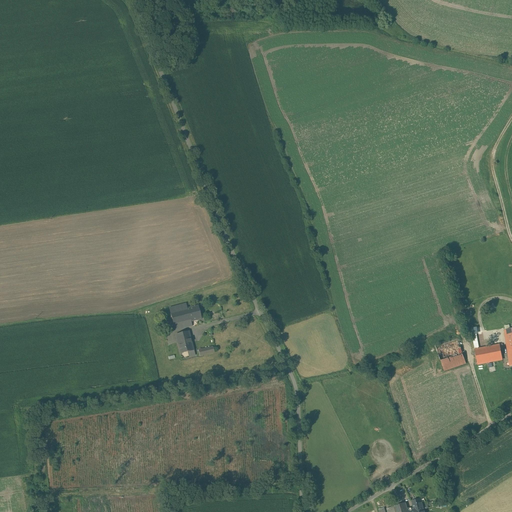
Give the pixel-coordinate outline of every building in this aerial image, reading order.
[(198,306),(170,313),(175,330),(189,327),(188,322),(201,319),(198,306)] [(189,331),(176,335),(179,345),(192,342),(189,331)] [(192,342),(179,345),(181,354),(194,350),(192,342)] [(465,363),(457,343),(436,350),(444,370),(465,363)] [(499,345),(475,349),(478,364),(502,359),(500,350),(499,345)] [(212,346),(198,350),(199,355),(214,352),(212,346)] [(407,510),(408,511),(423,511),(420,499),(412,502),(413,508),(407,510)] [(394,507),(395,511),(408,511),(407,510),(406,503),(394,507)]
